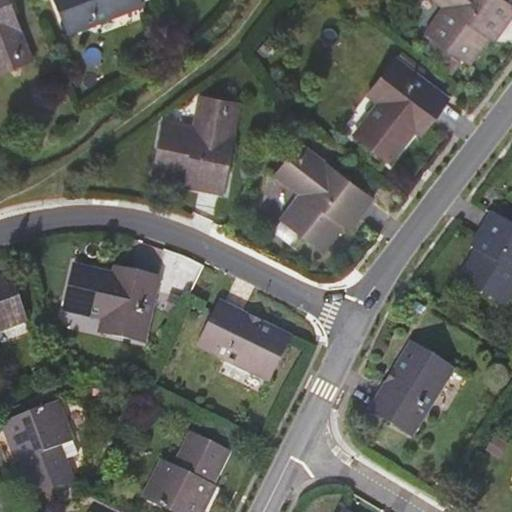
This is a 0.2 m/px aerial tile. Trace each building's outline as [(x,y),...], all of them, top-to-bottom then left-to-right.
[(0,0),(0,71),(29,60),(6,0),(0,0)] [(136,0),(55,0),(68,34),(139,7),(136,0)] [(507,7),(497,0),(430,0),(437,4),(419,29),(461,60),(479,36),(484,38),(507,7)] [(440,97),(388,58),(361,91),(372,100),(348,132),(382,158),(406,126),(413,132),(440,97)] [(190,124),(159,119),(149,170),(179,176),(179,182),(217,189),(234,102),(196,94),(190,124)] [(364,196),(294,142),(269,173),(294,193),(275,218),(316,250),(335,224),(340,229),(364,196)] [(511,223),(491,211),(469,244),(475,248),(459,274),(502,301),(511,285),(511,223)] [(109,270),(70,261),(60,303),(99,312),(97,325),(140,335),(154,272),(111,262),(109,270)] [(4,274),(0,275),(0,325),(20,317),(4,274)] [(283,338),(215,304),(193,345),(262,379),(283,338)] [(450,363),(411,339),(369,403),(409,427),(450,363)] [(52,399),(0,419),(0,428),(12,460),(16,458),(30,492),(67,477),(54,443),(66,437),(52,399)] [(224,451),(188,432),(171,465),(158,459),(141,495),(173,511),(196,511),(210,485),(207,483),(224,451)]
